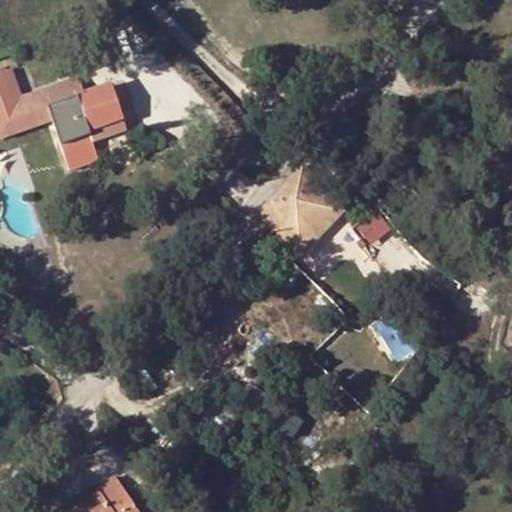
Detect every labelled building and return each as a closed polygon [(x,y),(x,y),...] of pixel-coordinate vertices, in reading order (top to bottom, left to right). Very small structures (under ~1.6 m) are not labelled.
[(0,104),(16,99),(6,73),(0,74),(0,104)] [(52,121),(60,146),(93,136),(92,134),(125,124),(114,87),(69,101),(64,84),(36,93),(39,111),(49,108),(52,121)] [(16,99),(21,116),(39,111),(36,93),(16,99)] [(16,99),(0,104),(0,122),(21,116),(16,99)] [(49,108),(39,111),(21,116),(0,122),(0,135),(52,121),(49,108)] [(92,134),(93,136),(95,144),(128,134),(125,124),(92,134)] [(324,188),(303,166),(296,174),(316,193),(324,188)] [(259,216),(271,228),(297,253),(310,238),(317,231),(312,226),(336,200),(324,188),(316,193),(296,174),(259,216)] [(310,238),(317,244),(347,212),(336,200),(312,226),(317,231),(310,238)] [(271,228),(259,216),(234,243),(245,252),(271,228)] [(310,238),(297,253),(300,255),(303,259),(317,244),(310,238)] [(303,259),(300,255),(293,263),(312,282),(317,278),(300,262),(303,259)] [(419,285),(401,296),(421,329),(439,319),(419,285)] [(421,329),(428,340),(442,323),(439,319),(421,329)] [(73,511),(129,511),(136,508),(116,478),(101,488),(101,494),(73,511)]
